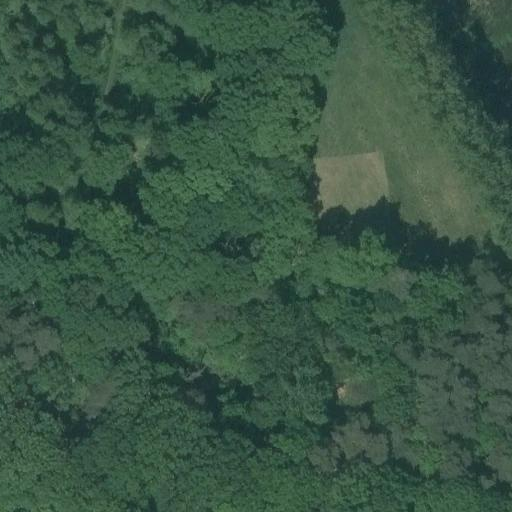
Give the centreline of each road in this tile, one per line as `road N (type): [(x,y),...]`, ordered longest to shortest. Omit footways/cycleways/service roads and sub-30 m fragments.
road 1 (track): [(292,503),(278,289),(318,0)]
road 2 (track): [(283,412),(99,258),(96,175),(120,0)]
road 3 (track): [(0,448),(292,503)]
